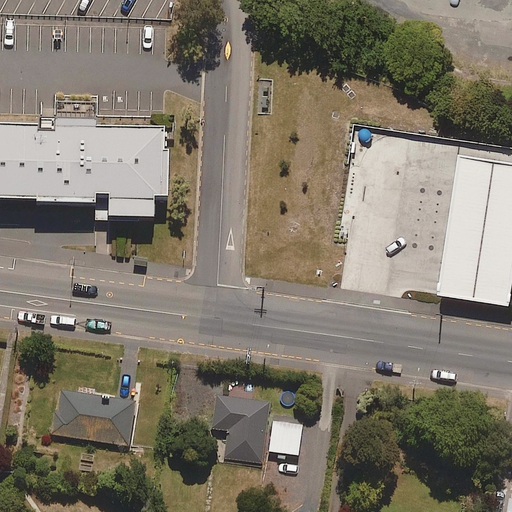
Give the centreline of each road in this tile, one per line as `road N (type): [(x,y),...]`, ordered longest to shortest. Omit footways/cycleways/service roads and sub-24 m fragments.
road 1 (residential): [(235,0),(211,318)]
road 2 (secondary): [(211,318),(511,362)]
road 3 (secondary): [(0,289),(211,318)]
